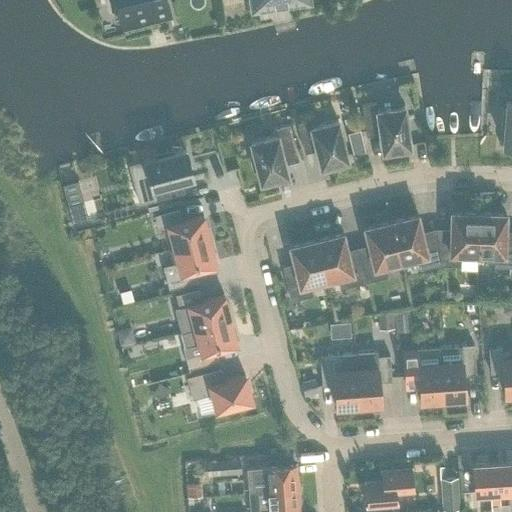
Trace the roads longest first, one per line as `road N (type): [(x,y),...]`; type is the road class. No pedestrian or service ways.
road 1 (residential): [(327,447),(287,404),(245,225),(262,213),(400,179),(511,176)]
road 2 (residential): [(511,435),(327,447)]
